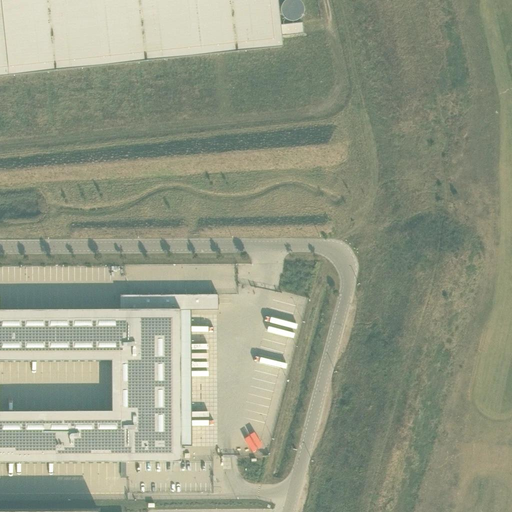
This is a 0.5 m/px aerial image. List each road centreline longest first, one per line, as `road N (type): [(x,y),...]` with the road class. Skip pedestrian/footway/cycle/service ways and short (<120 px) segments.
road 1 (unclassified): [(289,511),(348,289),(344,258),(316,245),(0,247)]
road 2 (unknown): [(0,491),(229,489)]
